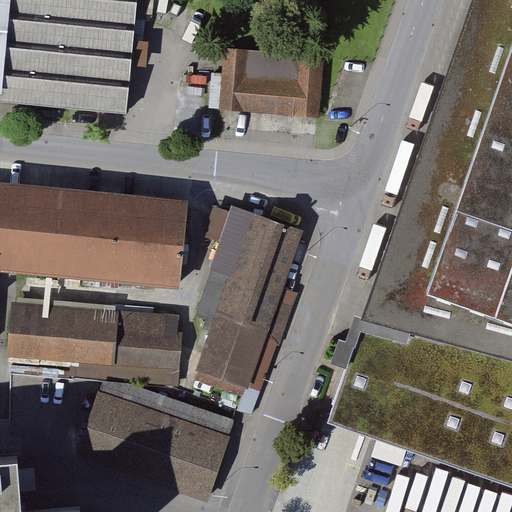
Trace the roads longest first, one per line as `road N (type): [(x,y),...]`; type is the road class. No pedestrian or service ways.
road 1 (residential): [(0,146),(361,178)]
road 2 (unclassified): [(247,511),(361,178)]
road 3 (unclassified): [(361,178),(422,0)]
